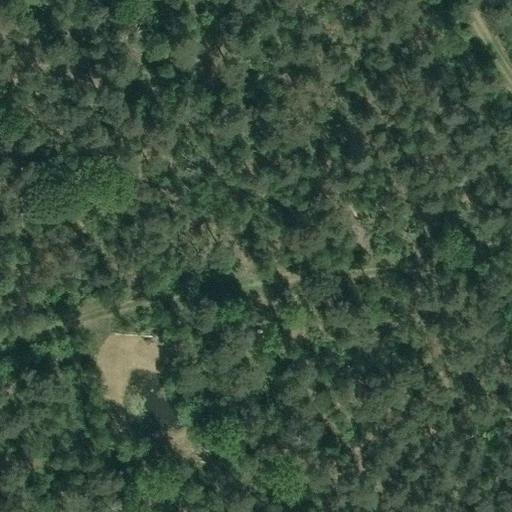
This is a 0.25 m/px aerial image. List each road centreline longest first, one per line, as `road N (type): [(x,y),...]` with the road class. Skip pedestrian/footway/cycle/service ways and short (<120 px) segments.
road 1 (track): [(0,349),(165,293),(401,270),(511,240)]
road 2 (track): [(229,0),(207,71),(150,87),(104,84),(25,57),(0,21)]
